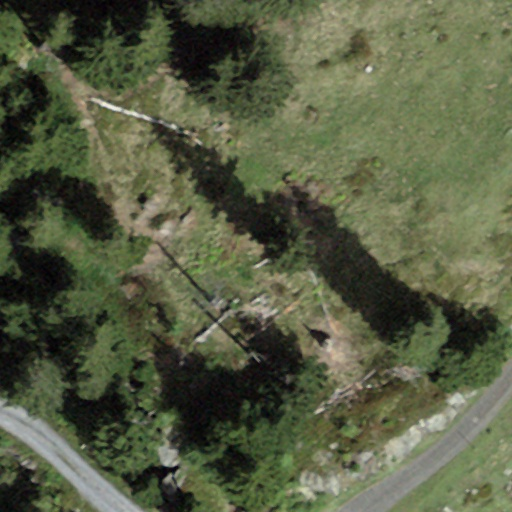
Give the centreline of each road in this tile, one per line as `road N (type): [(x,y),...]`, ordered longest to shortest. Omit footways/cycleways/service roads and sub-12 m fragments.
road 1 (unclassified): [(511,380),(366,511)]
road 2 (track): [(121,511),(52,445),(0,415)]
